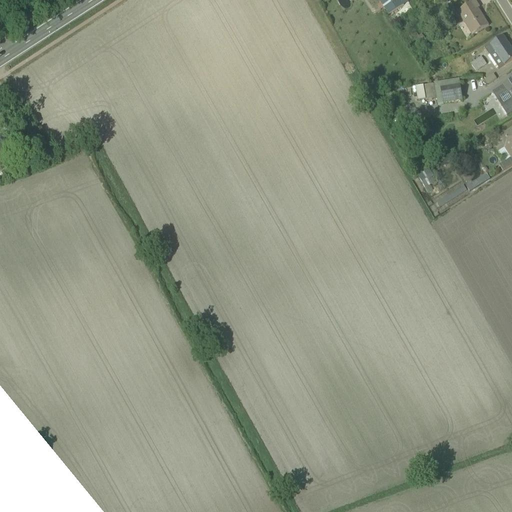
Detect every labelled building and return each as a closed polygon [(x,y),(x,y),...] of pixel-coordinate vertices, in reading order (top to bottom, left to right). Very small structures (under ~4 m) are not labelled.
[(393,23),(413,10),(406,0),(383,0),(380,3),(393,23)] [(444,17),(454,10),(450,3),(449,4),(446,0),(438,5),(440,10),(439,10),(444,17)] [(457,13),(472,37),(489,27),(478,10),(480,9),(475,2),(457,13)] [(412,52),(427,43),(422,35),(418,37),(417,34),(416,34),(416,33),(409,38),(411,41),(407,44),(412,52)] [(498,70),(511,60),(511,51),(503,38),(484,50),(487,55),(486,55),(496,70),(498,69),(498,70)] [(476,73),(486,66),(481,57),(470,65),(471,66),(468,67),(472,74),(475,72),(476,73)] [(487,86),(496,80),(493,75),(484,81),(487,86)] [(462,102),(459,80),(423,86),(423,87),(415,88),(417,102),(426,101),(426,102),(437,100),(437,106),(443,105),(462,102)] [(511,81),(492,94),(507,117),(511,114),(511,81)] [(511,128),(499,137),(505,148),(504,149),(499,153),(505,163),(499,166),(502,171),(511,164),(511,160),(511,159),(511,128)] [(16,160),(25,163),(26,158),(27,158),(30,151),(21,148),(20,151),(18,150),(16,154),(18,155),(16,160)] [(430,187),(433,185),(429,179),(433,177),(429,170),(417,178),(420,182),(418,183),(420,187),(422,186),(427,194),(433,191),(430,187)] [(469,193),(490,180),(486,175),(466,188),(469,193)] [(440,208),(466,191),(463,186),(436,203),(440,208)]
